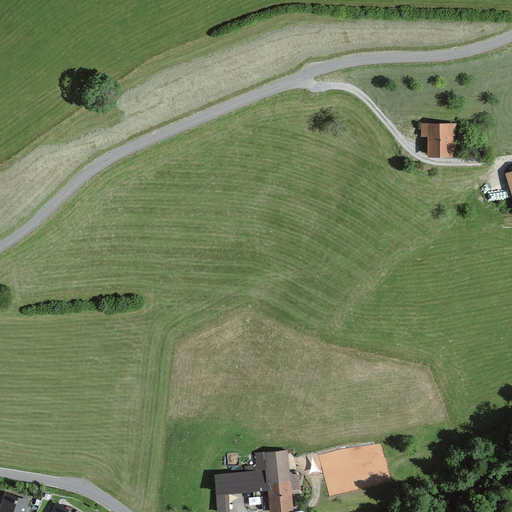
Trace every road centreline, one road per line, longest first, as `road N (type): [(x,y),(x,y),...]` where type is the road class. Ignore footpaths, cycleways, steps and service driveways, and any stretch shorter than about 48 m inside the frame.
road 1 (unclassified): [(511,35),(468,52),(325,67),(129,146),(92,167),(0,248)]
road 2 (track): [(304,75),(310,86),(348,84),(362,94),(413,154),(435,162),(511,157)]
road 3 (tertiary): [(122,511),(70,483),(0,471)]
